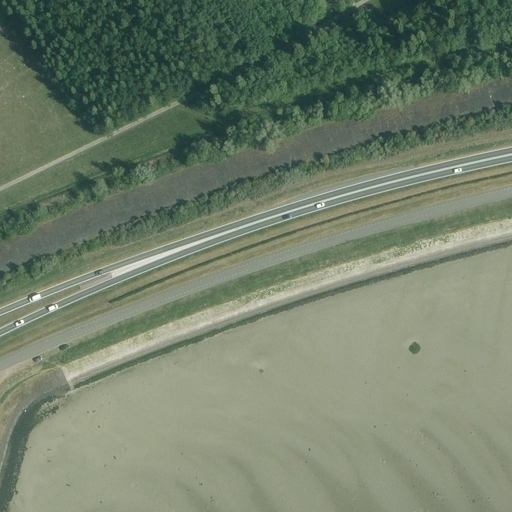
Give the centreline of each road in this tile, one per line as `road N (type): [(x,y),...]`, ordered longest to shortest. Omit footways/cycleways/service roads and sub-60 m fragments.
road 1 (unclassified): [(0,367),(313,246),(511,191)]
road 2 (trunk): [(0,334),(322,202)]
road 3 (trunk): [(322,202),(120,265),(0,313)]
road 4 (trunk): [(322,202),(511,155)]
